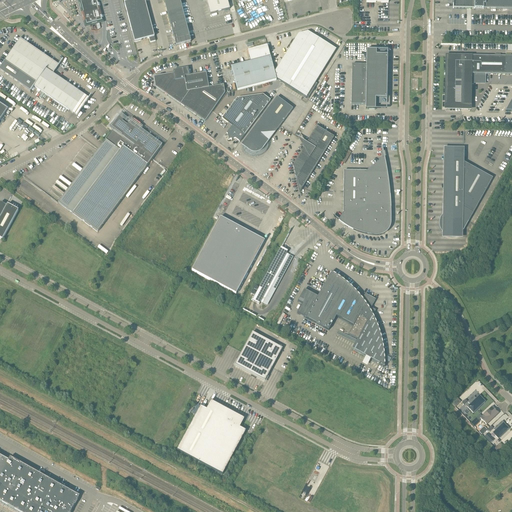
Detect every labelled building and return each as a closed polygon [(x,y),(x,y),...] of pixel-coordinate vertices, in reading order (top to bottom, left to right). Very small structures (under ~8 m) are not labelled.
[(79,0),(80,1),(79,1),(82,13),(83,12),(86,25),(102,21),(96,0),(79,0)] [(144,0),(135,0),(124,3),(134,42),(149,38),(150,43),(155,41),(144,0)] [(163,0),(176,46),(191,42),(179,0),(163,0)] [(206,0),(210,14),(230,9),(227,0),(206,0)] [(511,0),(453,0),(453,8),(474,9),(484,9),(511,9),(511,0)] [(287,49),(289,50),(275,72),(277,80),(306,98),(336,50),(308,32),(298,35),(294,41),(293,40),(287,49)] [(89,99),(85,96),(53,74),(59,65),(20,39),(0,67),(0,69),(30,91),(30,92),(34,87),(77,116),(76,117),(89,99)] [(276,80),(270,56),(267,45),(247,50),(250,62),(231,67),(237,90),(276,80)] [(376,51),(367,51),(366,65),(352,65),(352,75),(352,85),(351,105),(366,105),(366,110),(375,110),(375,99),(387,99),(387,56),(376,56),(376,51)] [(511,111),(511,56),(446,56),(445,105),(462,105),(463,72),(471,72),(471,74),(474,74),(474,83),(484,83),(485,74),(511,74),(511,99),(505,112),(511,111)] [(189,76),(188,68),(183,69),(173,71),(173,74),(154,77),(155,87),(205,122),(225,93),(224,85),(209,88),(206,73),(189,76)] [(270,101),(278,90),(277,88),(271,96),(269,94),(266,98),(263,95),(237,99),(222,119),(232,127),(224,137),(228,137),(228,140),(236,139),(240,142),(270,101)] [(277,97),(241,145),(242,146),(242,148),(244,151),(246,153),(248,155),(250,156),(253,157),(256,157),(259,156),(261,155),(264,154),(266,152),(267,150),(268,147),(269,144),(269,142),(293,109),(277,97)] [(113,130),(58,203),(98,232),(162,146),(160,147),(139,132),(143,127),(131,118),(127,123),(128,124),(127,126),(122,122),(124,120),(120,116),(109,127),(113,130)] [(304,148),(293,165),(300,193),(334,137),(317,127),(306,144),(308,145),(305,149),(304,148)] [(443,215),(442,215),(442,216),(441,217),(440,218),(440,219),(439,220),(439,221),(439,222),(439,224),(439,225),(439,226),(439,227),(439,228),(440,229),(440,230),(441,232),(442,232),(443,233),(444,234),(445,235),(446,236),(447,236),(448,237),(449,237),(451,237),(452,237),(453,237),(455,237),(456,237),(457,236),(458,236),(460,235),(461,234),(462,233),(463,232),(492,179),(464,163),(464,149),(454,148),(454,149),(445,149),(444,203),(443,203),(443,215)] [(345,164),(351,153),(347,150),(340,161),(345,164)] [(344,213),(339,221),(341,222),(343,224),(345,225),(344,226),(347,228),(348,227),(353,230),(358,232),(363,234),(368,235),(373,236),(378,236),(379,236),(380,236),(381,236),(382,235),(383,235),(384,235),(385,234),(386,233),(387,233),(387,232),(388,231),(389,230),(389,229),(390,228),(390,227),(390,226),(391,225),(391,223),(391,221),(391,218),(391,214),(391,212),(391,208),(390,203),(390,197),(390,193),(389,187),(388,182),(388,177),(389,177),(388,174),(387,174),(386,169),(385,163),(384,157),(366,172),(344,171),(343,213),(344,213)] [(0,238),(2,240),(18,211),(7,205),(7,206),(1,203),(0,203),(0,238)] [(214,283),(236,294),(248,272),(260,250),(262,245),(264,241),(242,229),(220,218),(205,246),(192,271),(214,283)] [(262,303),(288,256),(285,254),(287,251),(284,250),(281,248),(252,301),(256,303),(259,305),(260,302),(262,303)] [(357,340),(352,349),(385,367),(385,366),(385,364),(385,362),(385,360),(385,358),(385,356),(384,354),(384,352),(384,350),(384,349),(383,345),(383,343),(382,341),(382,339),(381,337),(380,333),(379,331),(379,329),(378,326),(376,323),(375,321),(374,318),(373,316),(372,313),(370,311),(376,300),(365,294),(362,299),(353,294),(355,291),(352,288),(351,287),(350,286),(347,283),(344,281),(341,279),(338,276),(335,274),(333,273),(331,273),(318,297),(304,290),(297,301),(302,304),(297,313),(329,331),(336,317),(354,326),(349,335),(357,340)] [(284,312),(278,324),(284,327),(291,316),(284,312)] [(282,349),(252,333),(235,365),(265,381),(282,349)] [(466,406),(474,414),(487,403),(480,394),(466,406)] [(461,402),(458,399),(452,404),(455,407),(461,402)] [(246,431),(240,428),(245,419),(211,401),(206,410),(200,407),(177,450),(222,475),(246,431)] [(500,414),(493,406),(482,417),(480,418),(487,426),(500,414)] [(499,441),(511,430),(504,422),(492,433),(499,441)] [(500,443),(495,448),(498,452),(503,446),(500,443)] [(0,455),(0,474),(8,460),(0,455)] [(0,501),(1,502),(23,464),(10,457),(8,460),(0,474),(0,501)] [(23,464),(1,502),(16,510),(18,511),(20,511),(41,475),(23,464)] [(41,475),(20,511),(45,511),(60,485),(41,475)] [(60,485),(45,511),(70,511),(79,496),(60,485)]
